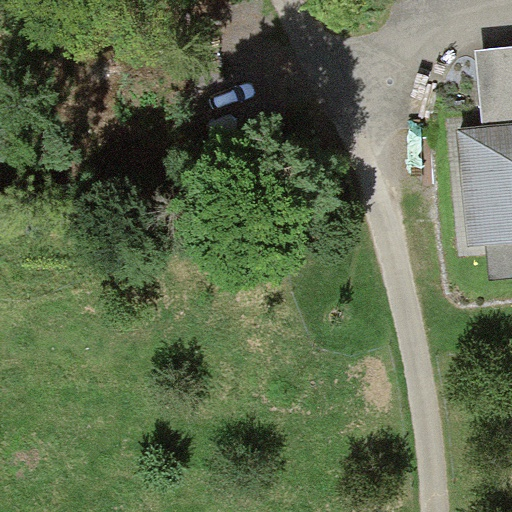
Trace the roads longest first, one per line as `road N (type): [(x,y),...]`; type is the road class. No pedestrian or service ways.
road 1 (unclassified): [(432,511),(425,410),(387,227)]
road 2 (track): [(284,0),(387,227)]
road 3 (unknown): [(326,92),(511,42)]
